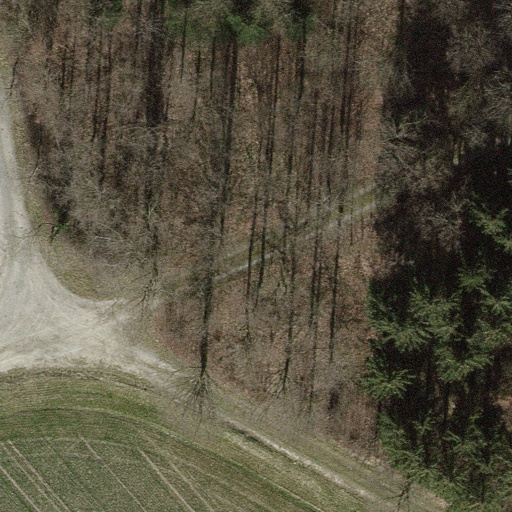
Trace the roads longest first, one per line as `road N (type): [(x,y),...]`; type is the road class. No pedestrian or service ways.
road 1 (track): [(1,313),(139,352),(425,511)]
road 2 (track): [(93,339),(511,140)]
road 3 (track): [(0,315),(13,224),(0,143)]
